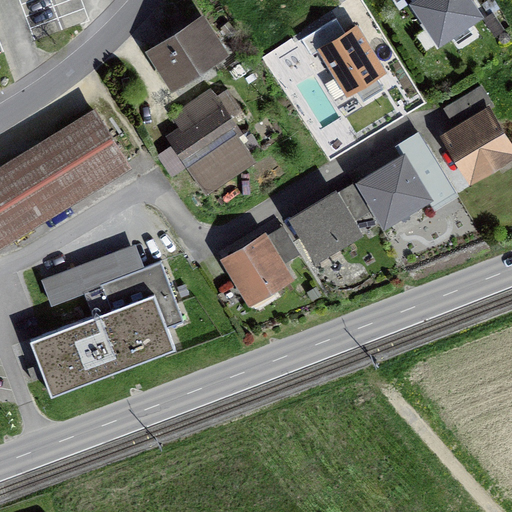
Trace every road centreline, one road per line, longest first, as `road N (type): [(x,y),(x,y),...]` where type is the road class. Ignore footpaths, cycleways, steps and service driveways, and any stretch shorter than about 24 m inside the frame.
road 1 (residential): [(0,269),(138,195),(165,200),(197,237),(218,240),(430,115)]
road 2 (secondary): [(42,446),(511,273)]
road 3 (residential): [(0,118),(62,79),(142,0)]
road 4 (track): [(388,394),(495,511)]
road 5 (residential): [(0,333),(42,446)]
